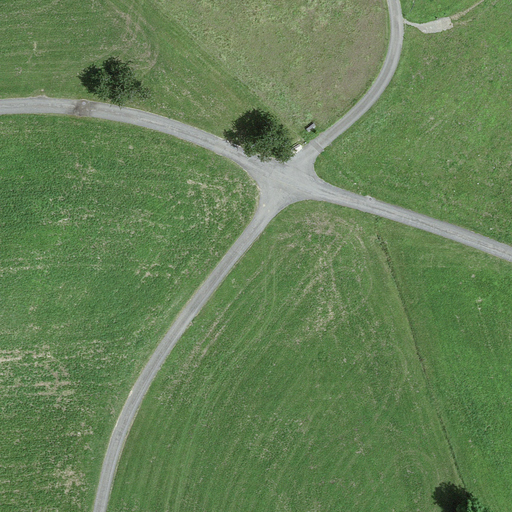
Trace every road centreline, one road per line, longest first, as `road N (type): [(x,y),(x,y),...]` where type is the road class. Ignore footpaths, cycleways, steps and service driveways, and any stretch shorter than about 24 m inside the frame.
road 1 (unclassified): [(287,179),(136,395),(99,511)]
road 2 (unclassified): [(287,179),(211,141),(128,115),(0,106)]
road 3 (unclassified): [(511,253),(287,179)]
